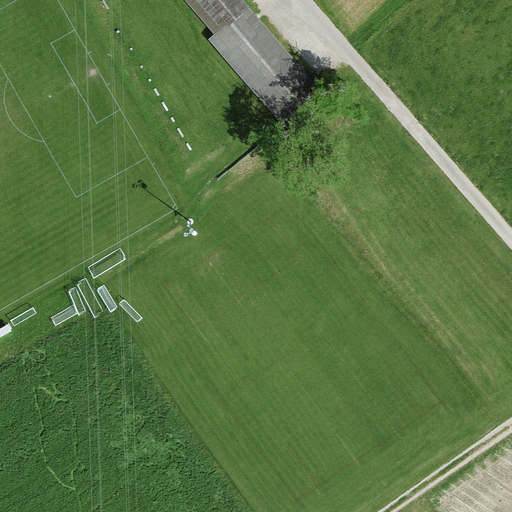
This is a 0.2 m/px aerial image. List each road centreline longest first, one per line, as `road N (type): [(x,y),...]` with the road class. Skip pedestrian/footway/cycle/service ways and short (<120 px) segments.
road 1 (track): [(296,0),(511,245)]
road 2 (track): [(388,511),(511,424)]
